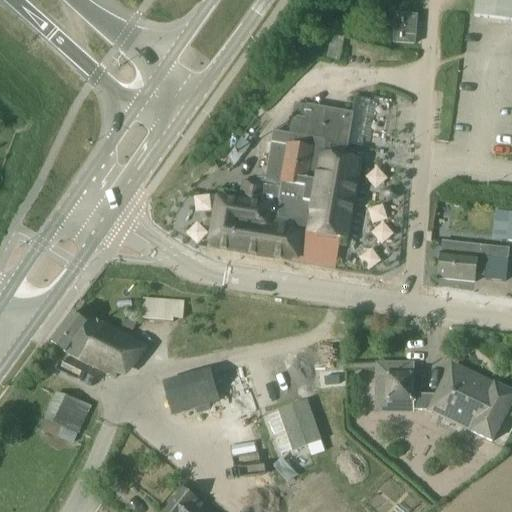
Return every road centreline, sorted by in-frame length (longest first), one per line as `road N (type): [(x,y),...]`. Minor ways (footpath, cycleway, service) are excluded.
road 1 (unclassified): [(409,303),(203,272),(111,220)]
road 2 (residential): [(431,0),(409,303)]
road 3 (residential): [(69,511),(112,408),(137,388),(183,372)]
road 4 (motorway): [(13,0),(135,109)]
road 5 (secondary): [(184,117),(266,0)]
road 6 (secondary): [(37,325),(111,220)]
road 7 (secondary): [(73,197),(2,304)]
road 8 (secondary): [(111,220),(184,117)]
